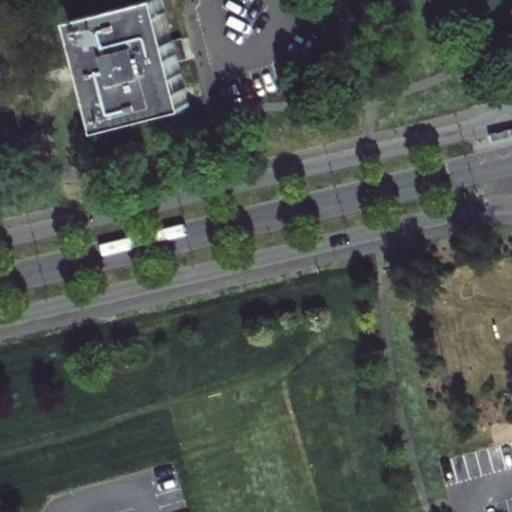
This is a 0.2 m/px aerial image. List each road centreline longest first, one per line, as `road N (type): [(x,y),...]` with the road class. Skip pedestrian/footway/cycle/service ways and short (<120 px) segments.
road 1 (tertiary): [(511,114),(458,134),(0,242)]
road 2 (tertiary): [(0,319),(511,206)]
